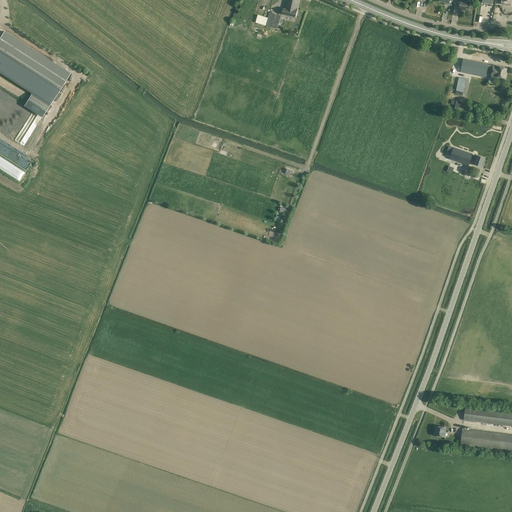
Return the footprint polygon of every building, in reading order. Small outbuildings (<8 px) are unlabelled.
[(299,0),(286,0),(284,8),(283,8),(282,14),(296,17),(298,9),(297,8),(299,0)] [(456,0),(460,1),(458,9),(462,10),(468,11),(470,2),(464,0),(456,0)] [(266,26),(277,29),(281,16),(269,13),(266,26)] [(0,72),(50,105),(70,74),(4,32),(0,37),(0,72)] [(464,59),(461,73),(485,78),(487,71),(492,73),(491,78),(492,78),(493,78),(495,79),(498,80),(502,81),(503,80),(504,78),(505,78),(507,68),(464,59)] [(458,77),(456,94),(467,95),(469,79),(458,77)] [(472,154),(453,148),(453,150),(448,148),(445,156),(450,158),(449,159),(464,164),(468,165),(470,160),(475,162),(474,164),(481,167),(484,158),(477,156),(477,157),(472,155),(472,154)] [(511,413),(465,407),(464,420),(511,426),(511,413)] [(446,427),(436,426),(436,431),(434,430),(434,436),(445,437),(446,427)] [(511,435),(462,429),(460,445),(511,451),(511,435)]
